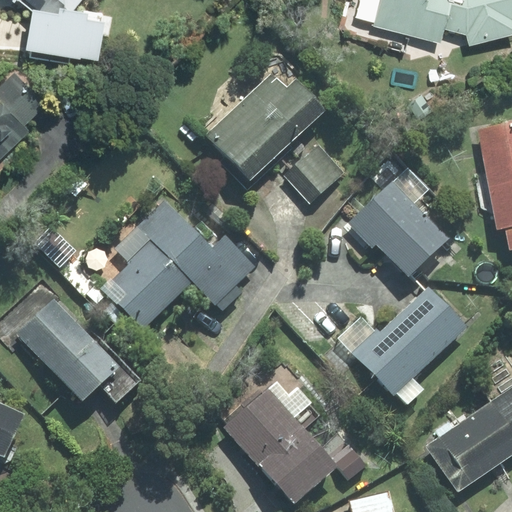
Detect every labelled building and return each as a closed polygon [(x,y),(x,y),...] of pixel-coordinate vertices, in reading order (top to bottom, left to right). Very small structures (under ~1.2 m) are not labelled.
[(3,0),(10,5),(13,2),(21,9),(19,57),(96,60),(97,36),(111,37),(112,14),(66,12),(76,0),(3,0)] [(511,0),(351,0),(347,15),(433,44),(438,30),(462,37),(464,47),(511,34),(511,0)] [(0,159),(25,136),(20,131),(45,107),(10,71),(0,79),(0,159)] [(276,86),(266,76),(197,146),(246,194),(320,119),(281,81),(276,86)] [(511,132),(475,138),(489,240),(497,238),(500,260),(511,257),(511,132)] [(320,140),(287,170),(317,202),(350,172),(320,140)] [(386,186),(341,232),(367,257),(372,252),(405,285),(445,244),(386,186)] [(148,247),(127,269),(100,298),(141,337),(185,290),(210,314),(250,272),(220,243),(211,253),(159,203),(132,232),(148,247)] [(360,319),(333,344),(388,404),(390,402),(401,413),(419,397),(408,386),(464,334),(425,292),(376,337),(360,319)] [(110,374),(56,306),(15,338),(73,412),(97,394),(110,411),(136,391),(117,368),(110,374)] [(346,485),(366,468),(339,435),(315,454),(298,434),(315,420),(282,379),(217,432),(282,511),(285,511),(335,472),(346,485)] [(511,392),(421,456),(451,500),(511,457),(511,392)] [(0,462),(20,423),(0,412),(0,462)] [(388,511),(386,496),(346,503),(347,511),(388,511)]
